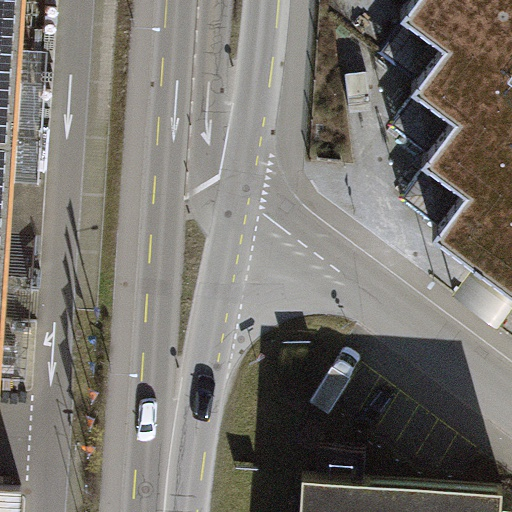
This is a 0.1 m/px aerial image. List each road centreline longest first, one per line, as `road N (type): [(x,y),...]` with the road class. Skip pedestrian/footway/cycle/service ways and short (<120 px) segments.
road 1 (tertiary): [(178,94),(166,291),(168,485)]
road 2 (residential): [(511,402),(273,223),(231,216)]
road 3 (tertiary): [(168,485),(231,216)]
road 4 (tertiary): [(231,216),(260,0)]
road 5 (tertiary): [(178,94),(207,183),(231,216)]
